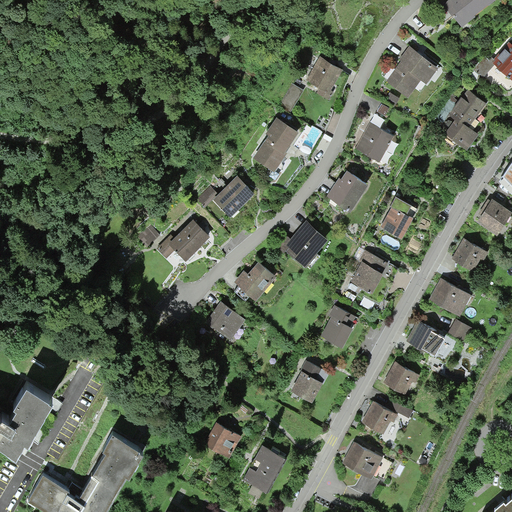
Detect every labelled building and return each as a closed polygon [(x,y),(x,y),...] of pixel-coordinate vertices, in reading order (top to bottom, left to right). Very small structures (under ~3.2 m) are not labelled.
[(358,0),(349,13),(368,28),(383,8),(373,1),(373,0),(358,0)] [(447,0),(446,1),(466,26),(498,0),(447,0)] [(511,38),(511,37),(492,55),(511,75),(511,38)] [(413,44),(389,77),(414,95),(425,79),(430,82),(442,64),(413,44)] [(323,50),(308,74),(333,90),(348,66),(323,50)] [(295,82),(288,97),(298,102),(305,87),(295,82)] [(433,123),(465,149),(478,133),(467,124),(485,102),(465,85),(433,123)] [(279,116),(253,155),(275,169),(301,131),(279,116)] [(366,120),(350,145),(378,162),(394,137),(366,120)] [(511,157),(500,174),(511,182),(511,157)] [(217,191),(213,195),(214,196),(230,213),(255,188),(238,171),(217,191)] [(341,178),(327,197),(350,213),(370,185),(349,171),(343,179),(341,178)] [(217,191),(211,185),(198,198),(205,206),(214,196),(213,195),(217,191)] [(488,200),(480,212),(482,213),(478,219),(497,232),(511,209),(511,208),(493,195),(490,200),(488,200)] [(391,208),(380,228),(402,242),(414,222),(408,218),(414,208),(396,197),(390,207),(391,208)] [(168,256),(176,248),(187,260),(212,236),(195,218),(177,236),(173,232),(159,247),(168,256)] [(292,237),(290,235),(282,244),(307,266),(330,239),(307,219),(292,237)] [(464,236),(451,256),(473,270),(486,249),(464,236)] [(388,263),(365,250),(360,260),(362,261),(350,283),(372,295),(383,274),(382,273),(388,263)] [(246,267),(235,278),(257,298),(278,276),(260,259),(250,270),(246,267)] [(442,275),(430,297),(460,314),(472,292),(442,275)] [(222,297),(206,318),(231,337),(247,316),(222,297)] [(330,316),(321,332),(342,344),(358,314),(335,301),(327,314),(330,316)] [(456,316),(447,332),(458,338),(464,341),(473,325),(456,316)] [(420,317),(409,338),(431,350),(429,353),(445,362),(458,338),(447,332),(420,317)] [(303,368),(291,387),(314,401),(326,381),(320,377),(326,368),(308,357),(302,367),(303,368)] [(396,360),(385,381),(406,392),(412,380),(417,383),(421,374),(396,360)] [(0,405),(0,437),(18,448),(26,433),(30,435),(54,394),(29,380),(17,401),(19,403),(13,413),(0,405)] [(374,399),(363,422),(385,432),(391,419),(395,421),(398,415),(408,420),(413,410),(390,398),(386,405),(374,399)] [(216,420),(204,441),(229,455),(241,434),(216,420)] [(46,475),(30,502),(47,511),(101,511),(126,469),(131,471),(144,448),(113,431),(104,447),(107,449),(80,497),(70,491),(71,489),(46,475)] [(351,439),(341,459),(374,475),(375,473),(384,477),(393,459),(351,439)] [(262,441),(244,475),(268,488),(286,453),(262,441)] [(493,484),(485,474),(469,486),(477,496),(493,484)] [(511,511),(511,494),(492,511),(511,511)]
